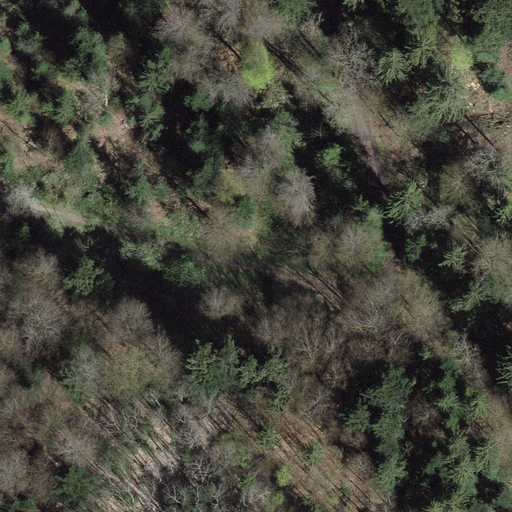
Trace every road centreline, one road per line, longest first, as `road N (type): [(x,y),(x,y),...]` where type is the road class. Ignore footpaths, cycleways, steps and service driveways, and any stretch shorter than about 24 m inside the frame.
road 1 (track): [(511,409),(406,271),(365,147),(333,0)]
road 2 (track): [(406,271),(360,300),(0,194)]
